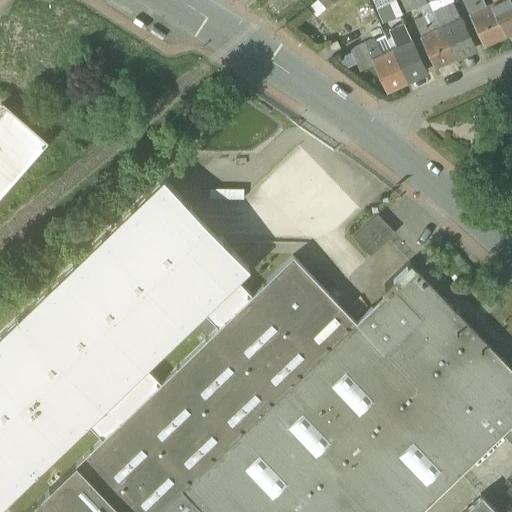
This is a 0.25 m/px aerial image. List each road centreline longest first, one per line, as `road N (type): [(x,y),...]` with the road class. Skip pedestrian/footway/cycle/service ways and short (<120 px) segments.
road 1 (residential): [(172,0),(373,133)]
road 2 (residential): [(373,133),(511,245)]
road 3 (residential): [(373,133),(511,57)]
